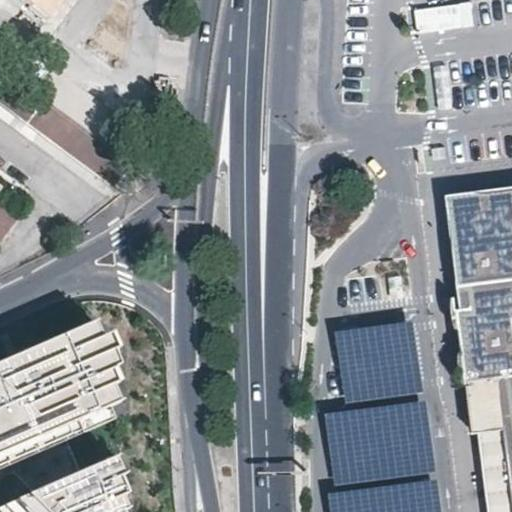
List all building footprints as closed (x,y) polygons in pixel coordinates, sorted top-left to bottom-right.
[(4,0),(18,9),(21,5),(43,22),(58,0),(4,0)] [(417,10),(421,38),(462,32),(460,19),(468,18),(466,5),(458,6),(458,4),(417,10)] [(26,89),(112,153),(131,127),(44,64),(26,89)] [(0,104),(42,136),(111,187),(128,165),(112,153),(26,89),(0,69),(0,104)] [(152,123),(162,124),(163,120),(167,121),(171,86),(167,86),(168,81),(158,80),(157,84),(152,83),(148,119),(152,119),(152,123)] [(511,511),(511,196),(498,199),(450,204),(460,272),(465,306),(458,307),(464,349),(468,377),(475,429),(481,428),(485,464),(492,511),(511,511)] [(0,247),(23,216),(0,199),(0,247)] [(96,330),(89,316),(0,355),(0,459),(120,405),(106,373),(114,370),(109,358),(118,354),(112,342),(120,339),(112,323),(96,330)] [(119,445),(0,501),(0,506),(5,511),(117,511),(120,511),(111,494),(124,488),(117,475),(131,468),(119,445)]
